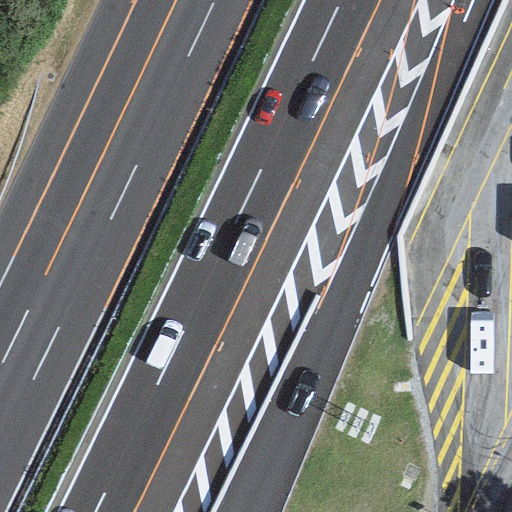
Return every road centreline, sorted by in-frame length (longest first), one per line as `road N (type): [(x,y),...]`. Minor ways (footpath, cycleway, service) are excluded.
road 1 (motorway): [(116,511),(360,0)]
road 2 (motorway): [(239,511),(472,0)]
road 3 (motorway): [(190,0),(0,398)]
